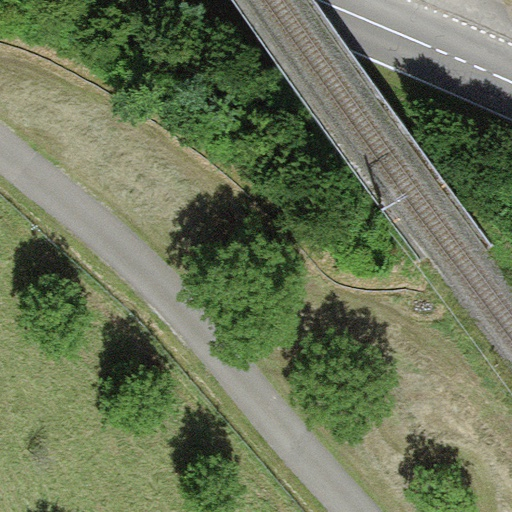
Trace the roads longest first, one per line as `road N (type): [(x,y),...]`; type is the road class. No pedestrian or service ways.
road 1 (unclassified): [(354,511),(72,214),(0,158)]
road 2 (primary): [(511,89),(315,0)]
